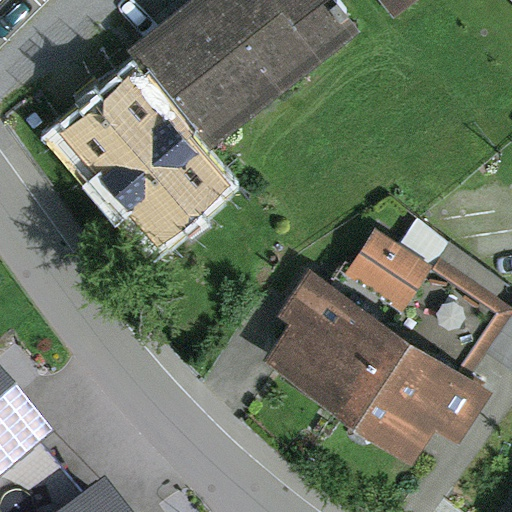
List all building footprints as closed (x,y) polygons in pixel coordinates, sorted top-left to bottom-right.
[(188,0),(148,33),(223,125),(364,12),(354,0),(188,0)] [(382,0),(393,13),(409,0),(382,0)] [(229,177),(137,65),(60,127),(152,240),(229,177)] [(270,353),(344,400),(428,266),(378,235),(343,291),(319,276),(270,353)] [(496,309),(428,266),(344,400),(412,442),(496,309)] [(0,392),(0,468),(38,438),(0,392)] [(114,511),(105,500),(88,511),(114,511)]
